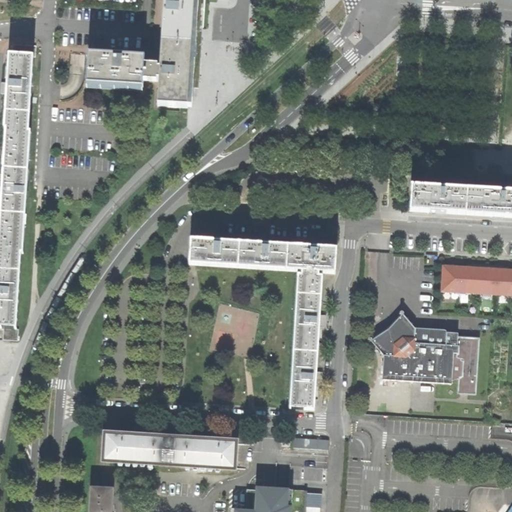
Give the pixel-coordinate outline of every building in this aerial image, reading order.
[(165,0),(163,41),(194,43),(202,44),(204,0),(165,0)] [(160,70),(143,69),(142,82),(158,83),(159,80),(161,81),(159,106),(189,108),(198,108),(200,90),(200,83),(201,68),(202,52),(202,44),(194,43),(163,41),(162,63),(161,75),(159,75),(160,70)] [(5,94),(4,112),(29,114),(33,59),(34,58),(34,47),(12,45),(11,56),(8,56),(6,84),(1,84),(1,88),(1,94),(5,94)] [(87,55),(86,85),(142,89),(142,82),(143,69),(144,58),(105,56),(87,55)] [(5,143),(3,169),(27,171),(30,134),(28,133),(29,114),(4,112),(3,129),(6,130),(5,143)] [(0,195),(2,195),(0,214),(24,215),(27,171),(3,169),(2,191),(0,190),(0,195)] [(412,190),(410,214),(436,216),(465,217),(467,193),(412,190)] [(511,195),(467,193),(465,217),(508,220),(511,220),(511,195)] [(0,327),(15,328),(20,254),(21,254),(24,215),(0,214),(0,218),(0,327)] [(296,277),(287,410),(312,412),(313,384),(318,384),(318,379),(319,374),(314,374),(317,327),(322,327),(322,322),(323,317),(318,317),(320,279),(317,279),(317,274),(332,275),(334,251),(315,249),(316,244),(309,244),(305,244),(305,248),(267,246),(267,241),(262,241),(257,240),(257,246),(219,243),(219,238),(213,238),(209,237),(209,242),(191,241),(189,265),(198,266),(300,272),(299,277),(296,277)] [(442,268),(440,293),(511,297),(511,272),(509,273),(502,272),(503,268),(486,267),(470,266),(470,270),(464,270),(449,269),(442,268)] [(383,356),(382,380),(451,385),(452,381),(458,379),(458,388),(457,394),(467,395),(476,395),(479,352),(478,351),(479,345),(479,339),(472,338),(458,337),(458,334),(446,334),(446,332),(444,331),(417,329),(414,329),(410,322),(403,315),(403,314),(403,313),(402,312),(401,312),(400,313),(399,314),(400,315),(400,316),(401,316),(396,321),(392,327),(389,331),(384,334),(377,337),(371,340),(371,339),(370,339),(369,339),(368,339),(368,340),(368,341),(368,342),(369,342),(370,343),(370,342),(371,342),(373,344),(375,344),(381,352),(381,354),(383,356)] [(104,435),(102,461),(134,463),(196,467),(231,470),(232,445),(104,435)] [(296,448),(330,447),(330,439),(296,440),(296,448)] [(290,511),(293,486),(256,486),(255,509),(237,510),(236,511),(290,511)] [(89,489),(87,511),(108,511),(109,491),(89,489)]
